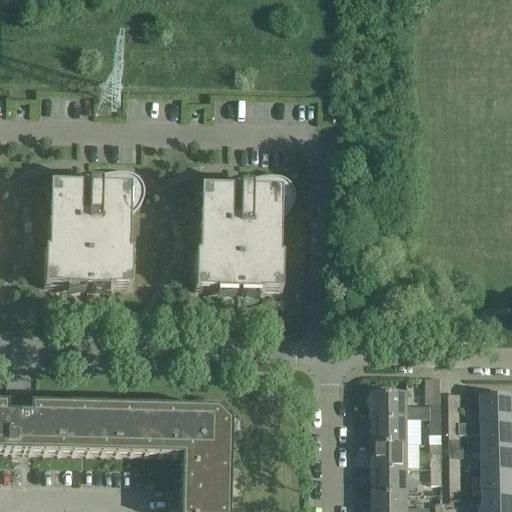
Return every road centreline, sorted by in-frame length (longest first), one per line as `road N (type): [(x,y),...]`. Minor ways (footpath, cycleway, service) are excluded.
road 1 (residential): [(311,357),(315,134),(0,131)]
road 2 (residential): [(311,357),(0,349)]
road 3 (residential): [(511,361),(328,357)]
road 4 (residential): [(331,511),(328,357)]
